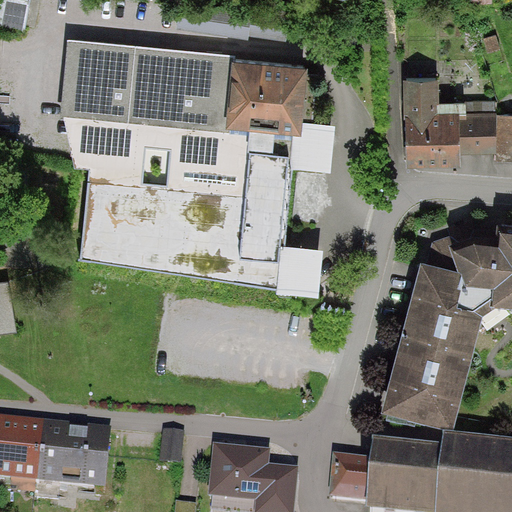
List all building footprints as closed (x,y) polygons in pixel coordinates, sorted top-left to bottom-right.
[(31,0),(2,0),(0,11),(0,28),(25,33),(31,0)] [(488,0),(464,0),(465,10),(489,9),(488,0)] [(289,19),(182,4),(178,27),(248,37),(249,32),(286,37),(289,19)] [(495,38),(481,43),(486,56),(500,51),(495,38)] [(306,65),(71,43),(63,113),(95,116),(81,254),(280,287),(284,282),(298,286),(310,274),(299,266),(303,260),(290,245),(286,245),(293,158),(313,160),(317,137),(312,136),(318,72),(306,70),(306,65)] [(441,80),(405,81),(405,171),(462,171),(462,156),(495,156),(496,119),(496,105),(461,105),(461,114),(441,114),(441,80)] [(511,119),(496,119),(495,156),(495,168),(511,168),(511,119)] [(511,224),(504,224),(502,239),(474,236),(470,224),(461,227),(454,230),(457,241),(441,248),(437,260),(429,259),(427,263),(425,263),(388,402),(451,419),(454,409),(480,309),(497,297),(511,298),(511,224)] [(0,327),(15,325),(9,279),(0,281),(0,327)] [(113,441),(0,429),(0,488),(107,499),(113,441)] [(186,442),(161,439),(157,473),(182,476),(186,442)] [(375,467),(343,463),(339,500),(373,503),(371,511),(511,511),(511,454),(447,448),(446,459),(376,452),(375,467)] [(217,455),(212,504),(261,508),(260,511),(296,511),(299,477),(272,475),(273,460),(217,455)]
